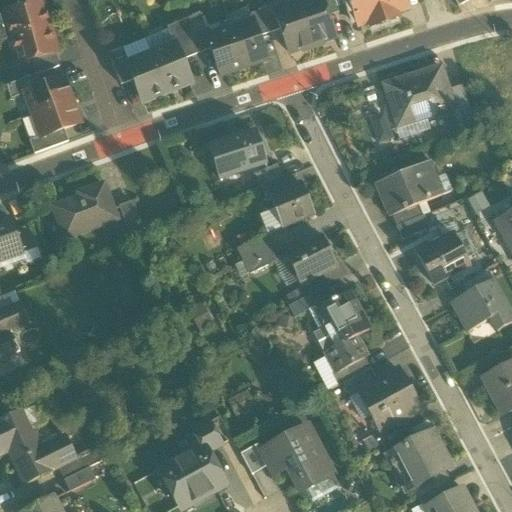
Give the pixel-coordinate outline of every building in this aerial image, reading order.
[(15,0),(18,11),(42,4),(40,0),(15,0)] [(309,0),(297,5),(312,47),(334,39),(327,18),(320,0),(309,0)] [(338,14),(337,10),(333,0),(320,0),(327,18),(338,14)] [(333,0),(337,10),(349,5),(346,0),(333,0)] [(371,29),(384,24),(375,0),(346,0),(349,5),(357,28),(369,23),(371,29)] [(375,0),(384,24),(397,19),(395,14),(408,10),(404,0),(375,0)] [(0,42),(10,40),(50,29),(48,21),(46,22),(42,4),(18,11),(3,15),(0,16),(0,42)] [(289,55),(312,47),(297,5),(275,12),(274,13),(281,31),(289,55)] [(274,8),(261,12),(269,35),(281,31),(274,13),(275,12),(274,8)] [(258,39),(269,35),(261,12),(249,16),(251,22),(252,22),(258,39)] [(200,15),(188,20),(200,54),(211,50),(207,38),(208,37),(200,15)] [(181,62),(200,54),(188,20),(167,29),(174,46),(175,46),(181,62)] [(251,22),(229,30),(243,69),(266,62),(258,39),(252,22),(251,22)] [(53,36),(50,29),(10,40),(17,65),(32,61),(56,54),(51,37),(53,36)] [(220,77),(243,69),(229,30),(208,37),(207,38),(211,50),(220,77)] [(174,46),(151,55),(166,94),(174,91),(173,89),(190,83),(181,62),(175,46),(174,46)] [(32,61),(37,76),(59,68),(56,54),(32,61)] [(159,97),(166,94),(151,55),(128,65),(127,65),(133,81),(142,102),(159,95),(159,97)] [(111,64),(121,86),(133,81),(127,65),(128,65),(125,59),(111,64)] [(386,87),(396,123),(422,115),(423,119),(426,118),(451,111),(453,110),(447,92),(440,69),(416,76),(417,78),(386,87)] [(41,88),(37,76),(6,87),(11,101),(25,96),(24,94),(41,88)] [(385,85),(386,87),(417,78),(416,76),(385,85)] [(25,96),(33,117),(72,102),(64,80),(41,88),(24,94),(25,96)] [(451,111),(453,117),(470,112),(462,87),(447,92),(453,110),(451,111)] [(80,125),(72,102),(33,117),(41,138),(41,139),(64,131),(80,125)] [(476,129),(470,112),(453,117),(460,136),(476,129)] [(384,114),(368,120),(378,146),(393,141),(384,114)] [(422,115),(396,123),(393,124),(399,141),(430,132),(426,118),(423,119),(422,115)] [(29,140),(37,137),(31,116),(23,118),(29,140)] [(29,142),(34,156),(68,143),(64,131),(41,139),(41,138),(29,142)] [(209,149),(219,178),(265,163),(256,134),(209,149)] [(266,166),(265,163),(219,178),(220,182),(266,166)] [(376,185),(390,218),(391,217),(419,206),(440,197),(433,180),(426,163),(376,185)] [(260,189),(262,189),(283,180),(278,167),(255,176),(260,189)] [(433,180),(440,197),(452,192),(445,175),(433,180)] [(288,191),(283,180),(262,189),(267,201),(269,200),(269,199),(288,191)] [(274,211),(282,229),(313,215),(300,185),(288,191),(269,199),(269,200),(274,211)] [(65,223),(70,237),(116,221),(104,187),(87,193),(88,196),(54,208),(59,225),(65,223)] [(481,194),(467,201),(476,216),(489,209),(481,194)] [(120,208),(128,232),(142,227),(133,203),(120,208)] [(428,228),(424,217),(419,206),(391,217),(396,229),(401,240),(428,228)] [(507,249),(510,255),(511,253),(511,210),(511,211),(501,217),(492,222),(507,249)] [(282,229),(274,211),(259,218),(266,235),(282,229)] [(0,263),(23,254),(15,233),(11,222),(0,225),(0,263)] [(65,239),(70,237),(65,223),(59,225),(65,239)] [(15,233),(23,254),(38,249),(28,228),(15,233)] [(464,231),(453,237),(467,264),(479,258),(464,231)] [(417,255),(434,287),(469,268),(467,264),(453,237),(417,255)] [(236,251),(242,264),(270,250),(264,238),(236,251)] [(296,284),(298,287),(322,275),(335,269),(320,239),(283,258),(285,261),(296,284)] [(23,254),(25,260),(27,265),(41,259),(38,249),(23,254)] [(277,263),(270,250),(242,264),(248,277),(277,263)] [(0,263),(0,269),(25,260),(23,254),(0,263)] [(127,267),(112,260),(104,276),(120,283),(127,267)] [(296,284),(285,261),(273,266),(285,290),(296,284)] [(322,275),(328,287),(346,277),(341,266),(335,269),(322,275)] [(460,286),(466,297),(493,282),(487,272),(460,286)] [(455,314),(466,334),(490,321),(497,333),(511,324),(511,317),(493,282),(466,297),(471,305),(455,314)] [(285,298),(291,307),(305,299),(300,290),(285,298)] [(0,299),(0,312),(19,304),(14,293),(0,299)] [(330,327),(341,346),(356,339),(369,331),(350,296),(335,304),(334,302),(330,305),(331,306),(316,314),(324,329),(324,330),(330,327)] [(288,308),(295,320),(315,309),(309,297),(305,299),(291,307),(288,308)] [(451,305),(455,314),(471,305),(466,297),(451,305)] [(0,312),(0,338),(10,334),(30,325),(19,304),(0,312)] [(201,305),(187,313),(199,334),(213,326),(201,305)] [(293,320),(278,317),(276,330),(291,332),(293,320)] [(324,330),(324,329),(315,334),(325,354),(341,346),(330,327),(324,330)] [(19,353),(10,334),(0,338),(0,360),(1,362),(19,353)] [(366,359),(356,339),(341,346),(325,354),(327,358),(335,374),(336,376),(364,360),(366,359)] [(335,374),(327,358),(312,365),(327,393),(337,388),(331,376),(335,374)] [(337,388),(342,386),(370,371),(364,360),(336,376),(335,374),(331,376),(337,388)] [(511,364),(483,381),(503,418),(511,413),(511,364)] [(376,383),(370,371),(342,386),(350,400),(358,395),(364,392),(363,390),(376,383)] [(364,392),(385,431),(419,412),(397,371),(376,383),(363,390),(364,392)] [(245,389),(226,398),(235,419),(255,409),(245,389)] [(379,434),(385,431),(364,392),(358,395),(371,418),(379,434)] [(358,395),(350,400),(348,401),(360,423),(371,418),(358,395)] [(23,414),(32,432),(47,424),(38,406),(23,414)] [(0,457),(8,453),(24,487),(53,473),(52,472),(58,469),(76,461),(75,459),(65,439),(41,451),(32,432),(23,414),(22,412),(0,423),(0,457)] [(409,432),(415,442),(430,434),(434,432),(428,422),(409,432)] [(203,448),(207,455),(221,447),(208,425),(193,433),(201,448),(203,448)] [(288,468),(302,494),(305,492),(332,478),(305,428),(260,453),(267,467),(272,477),(288,468)] [(400,470),(410,490),(412,489),(443,472),(449,469),(430,434),(415,442),(386,458),(395,473),(400,470)] [(240,456),(251,476),(267,467),(260,453),(257,446),(240,456)] [(98,447),(81,455),(88,469),(89,469),(105,461),(98,447)] [(179,508),(185,510),(191,506),(192,501),(209,491),(215,493),(221,490),(223,484),(216,472),(213,471),(208,462),(209,459),(207,455),(203,448),(201,448),(161,470),(167,481),(170,482),(177,496),(175,502),(179,508)] [(58,469),(64,482),(88,469),(81,455),(75,459),(76,461),(58,469)] [(89,469),(88,469),(64,482),(70,494),(95,482),(89,469)] [(405,492),(410,490),(400,470),(395,473),(405,492)] [(412,489),(418,500),(449,483),(443,472),(412,489)] [(311,504),(338,490),(332,478),(305,492),(311,504)] [(454,494),(449,483),(418,500),(423,510),(454,494)] [(423,510),(424,511),(472,511),(460,490),(454,494),(423,510)] [(30,511),(59,511),(53,500),(30,511)]
